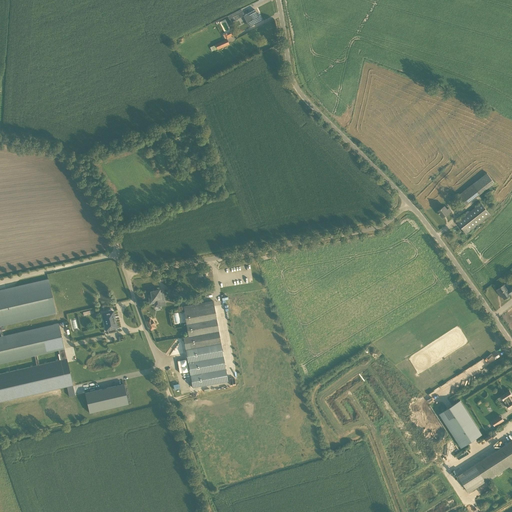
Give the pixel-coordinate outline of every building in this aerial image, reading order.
[(244,15),(250,26),(262,20),(260,16),(258,17),(255,10),(251,12),(251,11),(250,12),(251,12),(244,15)] [(239,18),(244,15),(242,11),(232,17),(234,20),(239,18)] [(234,30),(227,34),(227,33),(224,34),(226,39),(227,39),(236,34),(234,30)] [(217,50),(229,45),(227,39),(215,44),(217,50)] [(175,138),(178,144),(185,141),(182,135),(175,138)] [(466,204),(494,183),(487,173),(458,193),(466,204)] [(481,203),(467,214),(457,222),(466,234),(490,215),(481,203)] [(444,206),(437,211),(443,218),(451,211),(449,208),(447,210),(444,206)] [(3,336),(2,330),(5,330),(4,327),(1,327),(1,326),(56,313),(48,279),(0,289),(0,331),(1,336),(0,336),(0,402),(73,385),(67,359),(58,323),(3,336)] [(504,285),(496,290),(501,297),(502,296),(504,299),(511,295),(510,294),(511,293),(511,287),(508,290),(504,285)] [(161,298),(159,290),(157,290),(152,291),(153,291),(151,292),(151,295),(148,295),(150,304),(164,301),(164,298),(161,298)] [(213,301),(198,303),(183,306),(184,312),(188,336),(183,337),(192,388),(228,381),(218,331),(213,301)] [(112,312),(112,311),(111,310),(109,311),(108,312),(108,313),(104,313),(105,318),(103,319),(105,328),(106,327),(107,330),(108,333),(116,332),(115,328),(116,328),(115,324),(116,324),(115,319),(114,319),(113,317),(114,316),(113,311),(112,312)] [(151,319),(145,321),(149,332),(155,329),(154,326),(155,326),(153,321),(152,321),(151,319)] [(124,384),(84,393),(89,413),(128,404),(124,384)] [(509,409),(511,408),(511,407),(511,396),(511,395),(511,394),(509,390),(501,396),(509,409)] [(461,448),(482,434),(460,400),(439,414),(461,448)] [(511,440),(475,465),(458,475),(469,492),(485,481),(511,464),(511,440)]
